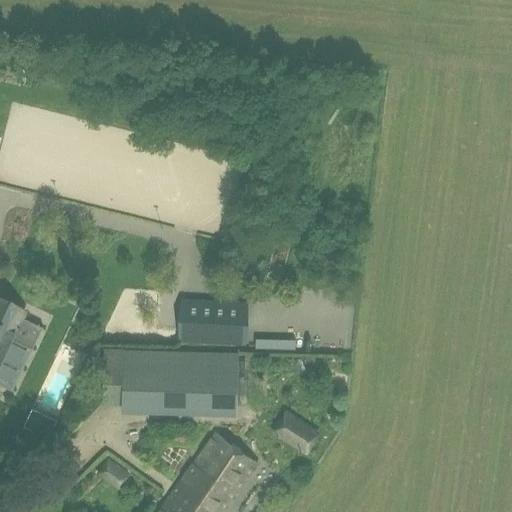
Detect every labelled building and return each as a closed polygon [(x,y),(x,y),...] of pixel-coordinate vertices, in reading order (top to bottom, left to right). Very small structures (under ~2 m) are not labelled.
[(244,345),(245,304),(183,301),(180,343),(244,345)] [(0,362),(15,329),(0,322),(0,362)] [(238,385),(242,357),(107,349),(103,410),(236,417),(237,404),(261,406),(262,385),(238,385)] [(41,394),(60,411),(90,378),(71,361),(41,394)] [(223,511),(257,463),(215,434),(161,511),(223,511)]
